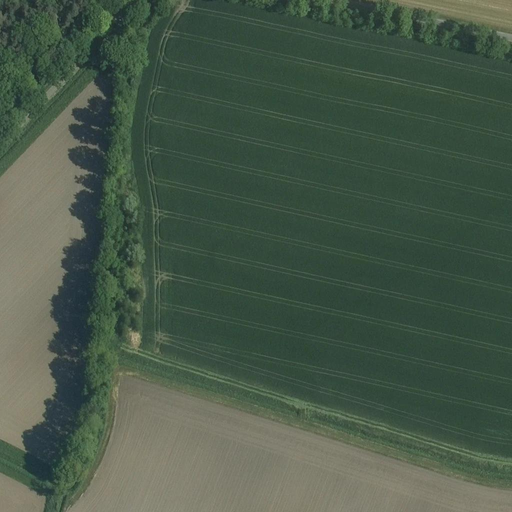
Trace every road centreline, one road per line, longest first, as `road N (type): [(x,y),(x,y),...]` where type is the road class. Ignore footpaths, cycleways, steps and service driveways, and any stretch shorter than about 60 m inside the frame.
road 1 (unclassified): [(0,139),(133,0)]
road 2 (unclassified): [(511,38),(327,0)]
